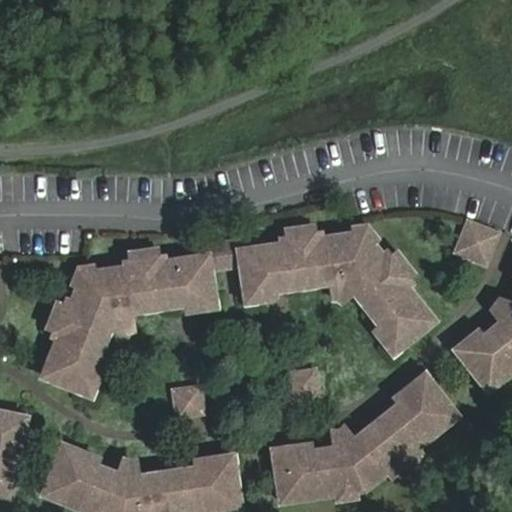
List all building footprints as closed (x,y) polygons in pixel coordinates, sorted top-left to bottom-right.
[(465,223),(455,252),(474,259),(477,249),(472,247),(479,228),(465,223)] [(488,252),(494,233),(479,228),(472,247),(477,249),(488,252)] [(277,299),(275,287),(348,277),(385,327),(375,335),(386,350),(392,345),(398,354),(434,327),(407,292),(411,289),(389,257),(384,261),(366,236),(324,241),(323,236),(285,241),(286,246),(242,252),(247,296),(257,295),(258,302),(277,299)] [(49,372),(88,388),(91,381),(100,385),(107,367),(94,362),(116,307),(188,298),(189,311),(208,308),(208,301),(217,300),(211,256),(168,261),(167,256),(129,261),(129,266),(87,272),(78,298),(73,296),(59,332),(64,334),(49,372)] [(457,358),(484,392),(511,368),(511,320),(483,344),(475,334),(460,346),(465,352),(457,358)] [(316,396),(313,372),(288,375),(290,388),(302,398),(316,396)] [(455,421),(427,384),(418,391),(413,385),(392,402),(401,413),(344,457),(307,462),(305,447),(278,450),(279,458),(268,459),(274,505),(358,494),(383,476),(386,480),(416,457),(413,453),(455,421)] [(290,388),(291,400),(302,398),(290,388)] [(197,390),(172,393),(175,417),(189,416),(199,404),(197,390)] [(189,416),(201,414),(199,404),(189,416)] [(0,485),(3,486),(5,474),(15,476),(24,429),(14,427),(16,414),(0,410),(0,485)] [(55,452),(38,495),(82,511),(217,511),(234,510),(229,464),(217,466),(216,458),(190,462),(192,477),(122,486),(88,473),(93,459),(68,449),(66,456),(55,452)]
